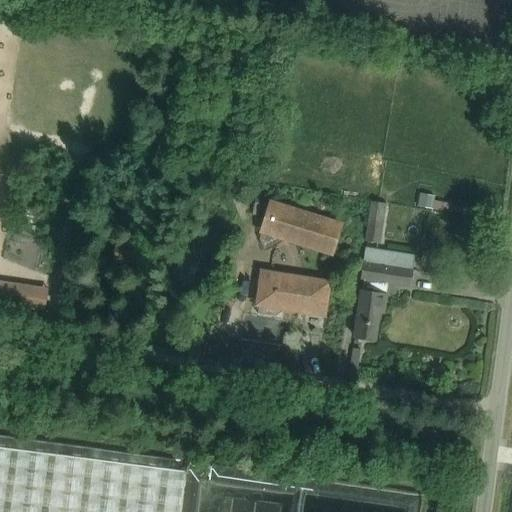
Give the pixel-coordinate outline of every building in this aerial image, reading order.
[(444,188),(446,174),(433,172),(430,186),(444,188)] [(385,203),(371,201),(365,241),(379,243),(385,203)] [(331,252),(340,225),(270,203),(259,238),(264,248),(285,237),(331,252)] [(380,243),(428,246),(429,233),(381,230),(380,243)] [(361,291),(354,337),(374,340),(378,311),(383,311),(386,294),(384,294),(386,282),(408,286),(411,269),(363,262),(361,279),(363,279),(361,291)] [(290,280),(290,278),(263,274),(257,312),(275,315),(282,309),(283,306),(322,312),(326,284),(301,280),(300,282),(290,280)] [(47,288),(0,281),(0,319),(42,326),(47,288)] [(0,446),(0,511),(178,511),(184,471),(0,446)]
